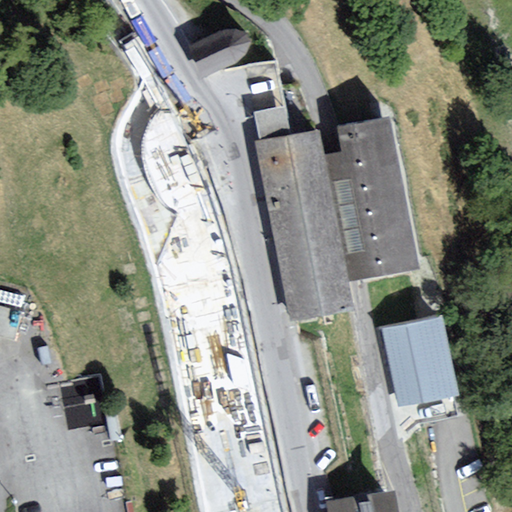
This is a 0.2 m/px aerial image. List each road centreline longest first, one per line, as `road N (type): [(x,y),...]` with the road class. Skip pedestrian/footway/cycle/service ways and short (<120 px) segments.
road 1 (residential): [(409,511),(323,119),(282,31),(240,0)]
road 2 (tertiary): [(307,511),(223,156),(181,68),(134,0)]
